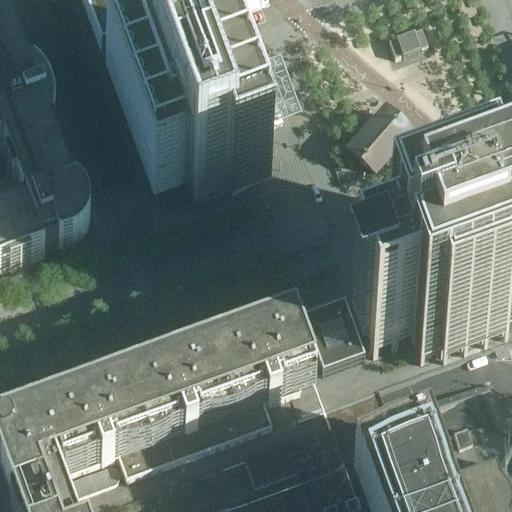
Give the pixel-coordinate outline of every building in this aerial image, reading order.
[(0,0),(0,64),(23,56),(13,29),(13,27),(14,24),(14,20),(14,16),(14,13),(14,9),(13,5),(12,2),(11,0),(0,0)] [(192,16),(186,0),(78,0),(99,54),(98,52),(105,49),(112,66),(105,69),(154,202),(188,189),(194,206),(229,193),(230,198),(246,190),(247,189),(249,188),(251,186),(252,185),(253,183),(254,181),(254,180),(255,178),(255,176),(255,174),(255,172),(254,170),(254,169),(235,116),(236,116),(238,116),(240,116),(240,115),(241,114),(242,112),(242,111),(242,109),(241,108),(240,107),(238,106),(237,106),(236,106),(234,106),(233,107),(232,108),(232,109),(217,68),(202,74),(200,69),(199,69),(200,75),(199,75),(184,35),(187,34),(188,37),(189,37),(182,20),(192,16)] [(428,51),(421,34),(414,37),(414,35),(395,42),(395,44),(388,46),(395,63),(401,61),(402,62),(421,55),(421,54),(428,51)] [(35,83),(32,81),(23,56),(0,64),(0,156),(3,155),(12,180),(62,162),(53,138),(53,134),(54,130),(54,127),(54,123),(54,119),(53,116),(52,110),(51,107),(49,102),(47,98),(45,95),(43,92),(41,89),(39,87),(35,83)] [(375,177),(408,139),(385,118),(351,156),(375,177)] [(82,204),(80,202),(78,200),(75,198),(62,162),(12,180),(23,210),(0,218),(0,277),(58,256),(62,256),(65,255),(67,255),(70,254),(72,252),(76,250),(77,249),(80,246),(83,243),(85,241),(86,238),(87,236),(88,234),(88,233),(89,230),(89,228),(89,225),(89,223),(89,221),(89,219),(88,216),(87,214),(86,211),(86,210),(84,207),(82,204)] [(511,245),(495,252),(488,232),(469,239),(466,232),(422,249),(422,251),(421,251),(421,249),(420,249),(419,248),(418,247),(417,247),(415,246),(413,246),(412,247),(410,248),(408,249),(408,250),(407,251),(407,253),(407,254),(407,256),(406,256),(405,255),(402,256),(405,263),(384,270),(392,292),(352,306),(356,316),(348,319),(344,310),(302,325),(305,334),(298,337),(311,374),(319,371),(322,380),(364,365),(361,356),(369,353),(372,362),(412,348),(420,369),(439,362),(442,368),(506,345),(504,338),(511,335),(511,245)] [(126,487),(271,434),(264,412),(268,410),(268,411),(281,406),(280,405),(300,398),(298,392),(315,385),(311,374),(298,337),(294,327),(0,434),(0,470),(15,511),(69,511),(58,481),(63,480),(64,484),(101,471),(101,472),(114,467),(114,466),(118,465),(126,487)] [(511,511),(511,502),(511,499),(511,498),(510,496),(509,493),(507,491),(505,488),(504,487),(503,485),(501,482),(498,477),(497,473),(496,469),(495,469),(481,474),(481,473),(457,482),(458,485),(444,490),(427,442),(401,452),(392,426),(372,433),(352,465),(354,469),(357,478),(356,479),(368,511),(511,511)] [(472,449),(467,434),(453,439),(458,454),(472,449)] [(360,511),(357,503),(332,511),(360,511)]
